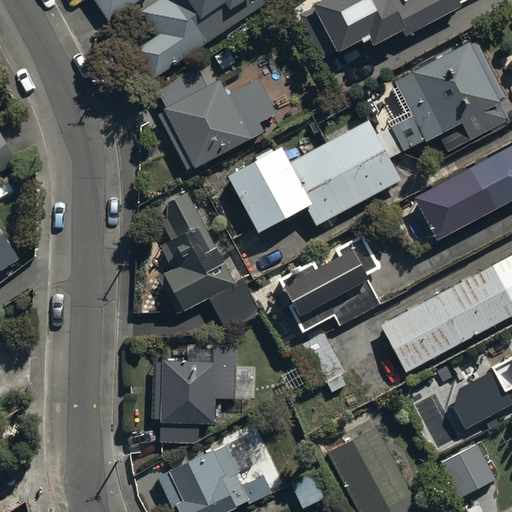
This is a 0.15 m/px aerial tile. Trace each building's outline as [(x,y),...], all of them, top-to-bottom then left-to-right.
[(94,0),(105,15),(128,0),(94,0)] [(154,30),(132,44),(151,72),(259,0),(148,0),(139,6),(154,30)] [(298,15),(318,55),(330,49),(329,46),(362,30),(367,41),(395,27),(399,34),(457,5),(454,0),(307,0),(311,9),(298,15)] [(393,74),(411,108),(388,120),(402,147),(436,129),(445,147),(505,116),(494,95),(503,91),(473,31),(433,52),(432,50),(414,59),(416,62),(393,74)] [(156,106),(185,163),(262,124),(257,115),(274,107),(257,74),(226,89),(218,74),(156,106)] [(225,170),(255,227),(302,203),(312,223),(398,179),(367,121),(289,161),(279,142),(225,170)] [(0,169),(17,161),(0,127),(0,169)] [(414,196),(433,234),(511,192),(511,137),(427,181),(430,188),(414,196)] [(162,268),(182,306),(207,293),(224,325),(259,307),(242,273),(233,278),(187,188),(171,187),(164,192),(164,211),(175,231),(158,240),(171,263),(162,268)] [(0,273),(21,261),(0,226),(0,273)] [(291,305),(303,330),(334,315),(339,326),(382,305),(366,273),(377,267),(362,235),(336,248),(338,252),(313,264),(312,260),(298,267),(301,272),(283,280),(294,303),(291,305)] [(511,246),(378,319),(403,366),(511,307),(511,246)] [(403,261),(377,274),(385,289),(411,275),(403,261)] [(338,367),(342,365),(324,328),(299,339),(319,381),(326,378),(330,388),(344,381),(338,367)] [(159,416),(209,417),(209,392),(235,393),(236,339),(211,338),(211,343),(187,343),(187,354),(159,353),(159,357),(152,357),(151,413),(159,413),(159,416)] [(493,368),(504,388),(511,384),(511,344),(510,346),(511,349),(511,354),(492,365),(493,368)] [(504,388),(493,368),(459,386),(454,406),(464,427),(511,402),(504,388)] [(325,444),(359,511),(421,511),(374,419),(325,444)] [(176,500),(181,511),(209,511),(246,496),(247,499),(266,491),(258,473),(241,481),(235,467),(251,459),(238,430),(156,467),(171,502),(176,500)] [(475,439),(439,460),(457,492),(493,471),(475,439)] [(291,480),(303,507),(337,491),(325,465),(291,480)]
